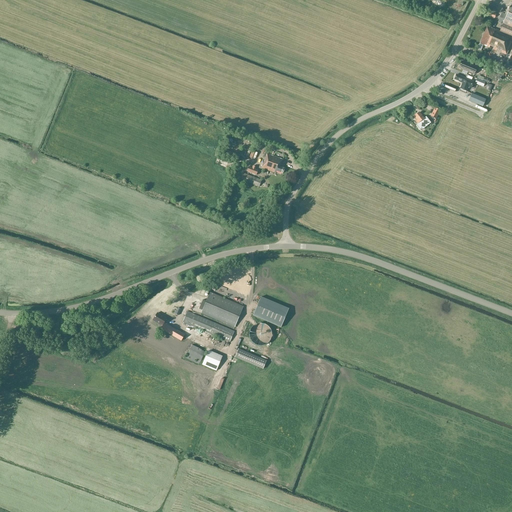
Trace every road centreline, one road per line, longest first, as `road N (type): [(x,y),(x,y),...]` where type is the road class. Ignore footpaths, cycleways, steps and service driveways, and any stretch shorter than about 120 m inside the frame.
road 1 (tertiary): [(285,246),(289,199),(316,157),(340,132),(428,82),(479,0)]
road 2 (tertiary): [(285,246),(241,249),(79,306),(0,313)]
road 3 (tertiary): [(511,313),(353,254),(285,246)]
